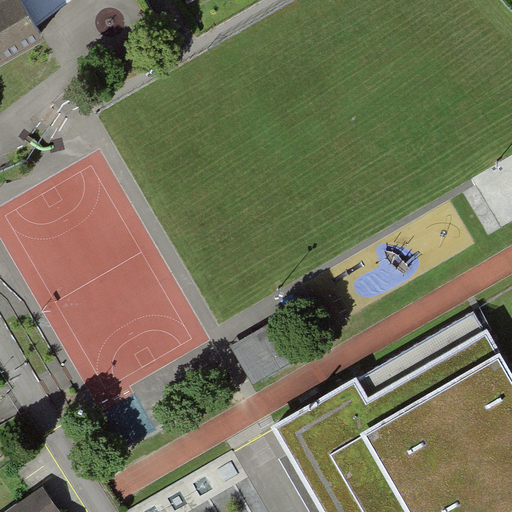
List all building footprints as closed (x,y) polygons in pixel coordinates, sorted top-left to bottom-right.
[(0,0),(0,53),(41,29),(38,23),(24,0),(0,0)] [(24,0),(38,23),(68,0),(24,0)] [(232,341),(254,379),(296,354),(274,316),(232,341)] [(273,421),(326,511),(511,511),(511,362),(488,321),(365,392),(355,374),(273,421)] [(63,511),(44,485),(5,511),(63,511)]
